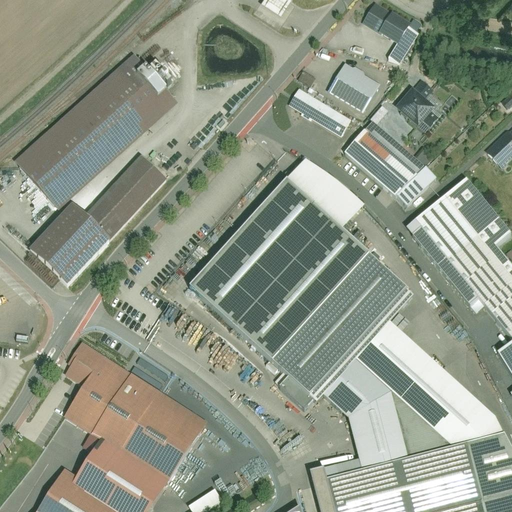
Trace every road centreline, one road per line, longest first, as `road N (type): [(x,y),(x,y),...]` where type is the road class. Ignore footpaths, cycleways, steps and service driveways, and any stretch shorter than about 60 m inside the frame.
road 1 (unclassified): [(346,0),(133,239),(80,311)]
road 2 (unknown): [(200,166),(366,302)]
road 3 (unclassified): [(80,311),(0,433)]
road 4 (residential): [(396,0),(438,18),(511,28)]
